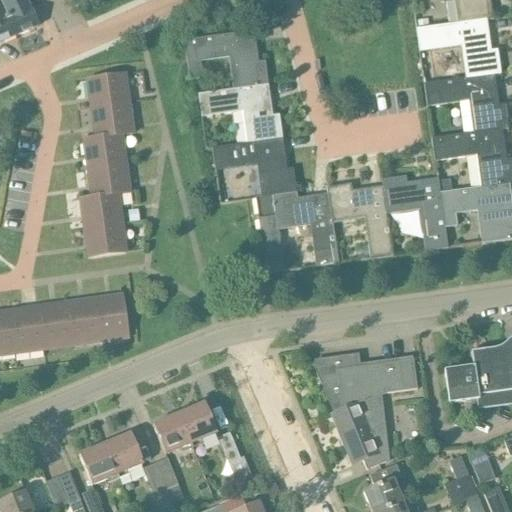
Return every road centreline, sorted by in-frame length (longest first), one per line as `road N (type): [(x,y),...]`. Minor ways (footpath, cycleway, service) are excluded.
road 1 (tertiary): [(0,431),(248,330)]
road 2 (tertiary): [(248,330),(511,291)]
road 3 (residential): [(69,55),(32,246),(16,287),(0,288)]
road 4 (residential): [(412,129),(325,140),(284,0)]
road 5 (residential): [(322,511),(248,330)]
road 6 (residential): [(69,55),(184,0)]
